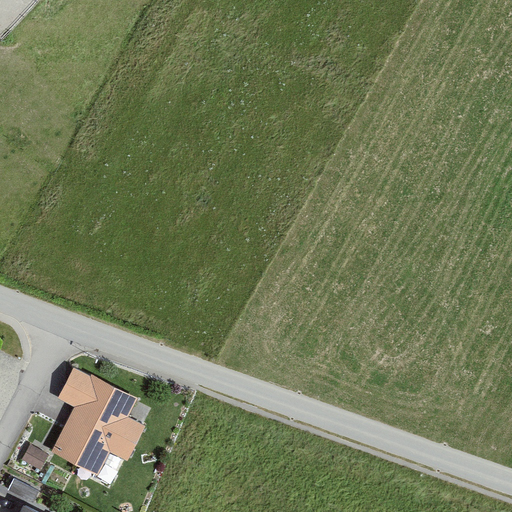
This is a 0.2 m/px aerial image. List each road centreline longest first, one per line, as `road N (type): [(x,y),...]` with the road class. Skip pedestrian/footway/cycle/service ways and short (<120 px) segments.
road 1 (residential): [(36,320),(511,486)]
road 2 (residential): [(0,453),(42,370),(36,320)]
